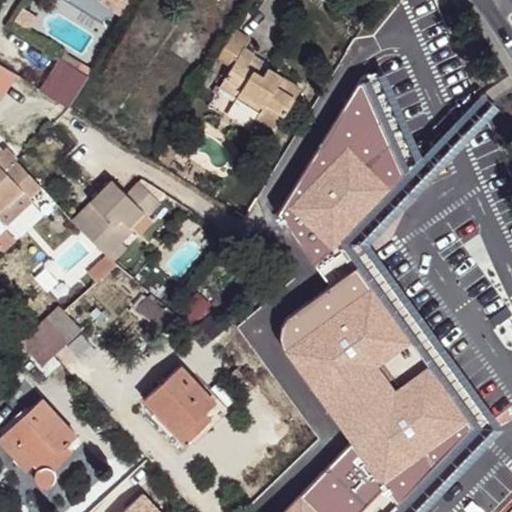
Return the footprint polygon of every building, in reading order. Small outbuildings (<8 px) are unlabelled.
[(134,0),(115,0),(128,9),(134,0)] [(233,30),(216,57),(233,68),(215,97),(255,122),(273,133),(300,90),(268,69),(263,77),(246,66),(253,55),(254,54),(244,48),(249,40),(233,30)] [(270,66),(253,55),(246,66),(263,77),(268,69),(270,66)] [(59,59),(40,89),(67,107),(86,77),(59,59)] [(341,247),(403,176),(363,86),(281,215),(330,290),(289,320),(283,331),(282,343),(285,353),(352,447),(287,511),(393,511),(472,429),(341,247)] [(273,133),(255,122),(252,126),(270,138),(273,133)] [(6,148),(2,152),(11,162),(14,159),(16,158),(6,148)] [(40,186),(17,162),(14,159),(11,162),(2,152),(0,150),(0,218),(6,225),(32,201),(29,197),(40,186)] [(160,203),(139,182),(126,195),(111,181),(90,202),(95,207),(76,227),(107,257),(121,242),(134,230),(139,235),(153,221),(147,216),(160,203)] [(71,221),(76,227),(95,207),(90,202),(71,221)] [(121,242),(107,257),(112,262),(126,247),(121,242)] [(180,312),(192,324),(210,305),(197,293),(180,312)] [(59,308),(20,342),(41,365),(79,331),(59,308)] [(225,414),(180,366),(143,400),(184,444),(205,425),(208,429),(225,414)] [(236,370),(227,377),(242,394),(251,387),(236,370)] [(76,436),(42,399),(5,433),(16,444),(8,452),(27,472),(34,465),(38,470),(36,472),(35,475),(35,477),(36,480),(39,485),(45,486),(50,486),(54,483),(55,478),(55,476),(53,470),(72,452),(66,446),(76,436)]
